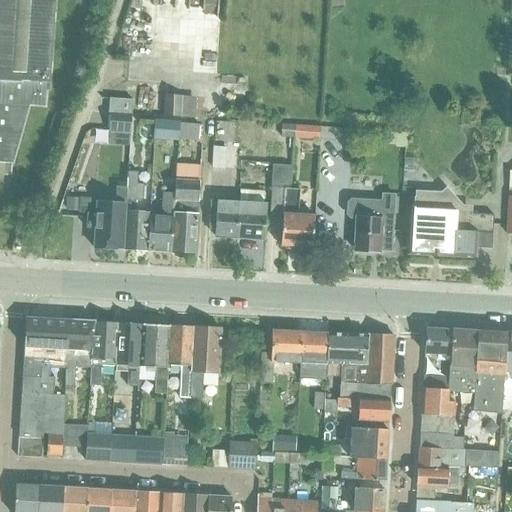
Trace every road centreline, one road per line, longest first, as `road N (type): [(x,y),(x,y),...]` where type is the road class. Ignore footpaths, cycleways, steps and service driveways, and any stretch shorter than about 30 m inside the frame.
road 1 (secondary): [(413,302),(12,279)]
road 2 (residential): [(242,511),(244,492),(229,479),(1,468)]
road 3 (residential): [(399,511),(413,302)]
road 4 (residential): [(1,468),(12,279)]
